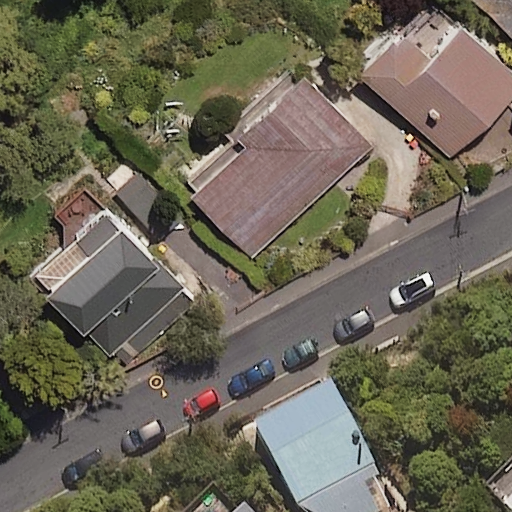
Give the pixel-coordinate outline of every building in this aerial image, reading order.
[(444,148),(511,74),(511,68),(438,0),(404,0),(349,59),(444,148)] [(511,0),(480,0),(511,30),(511,0)] [(178,176),(247,249),(364,139),(287,57),(223,117),(231,126),(178,176)] [(120,364),(190,296),(95,199),(25,267),(120,364)] [(374,476),(324,388),(246,433),(291,511),(300,511),(302,511),(377,511),(361,483),(374,476)] [(511,511),(511,461),(478,497),(493,511),(511,511)]
